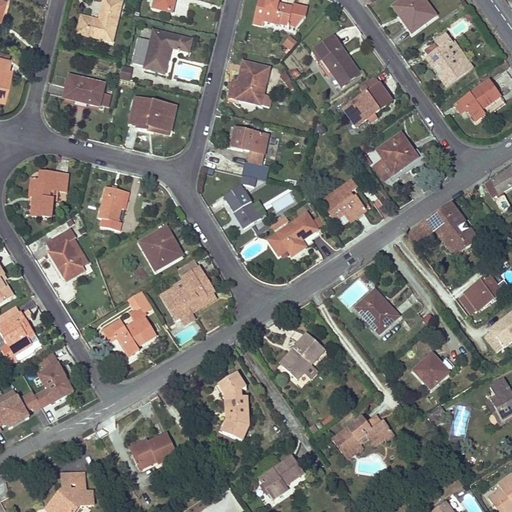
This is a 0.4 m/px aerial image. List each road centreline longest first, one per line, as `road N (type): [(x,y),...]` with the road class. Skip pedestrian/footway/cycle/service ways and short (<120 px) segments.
road 1 (residential): [(258,315),(472,172)]
road 2 (residential): [(0,216),(113,405)]
road 3 (residential): [(348,0),(472,172)]
road 4 (residential): [(187,174),(234,0)]
road 5 (residential): [(113,405),(258,315)]
road 6 (residential): [(24,133),(187,174)]
road 7 (residential): [(187,174),(187,196),(258,315)]
road 8 (unknown): [(314,280),(392,404)]
road 9 (unknown): [(390,229),(477,339)]
road 10 (residential): [(24,133),(60,0)]
road 11 (residential): [(0,465),(113,405)]
